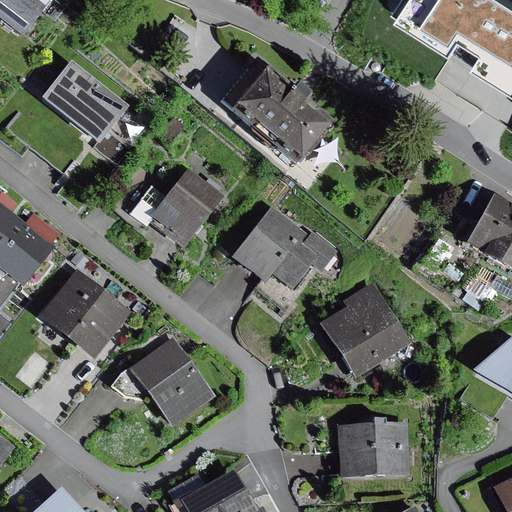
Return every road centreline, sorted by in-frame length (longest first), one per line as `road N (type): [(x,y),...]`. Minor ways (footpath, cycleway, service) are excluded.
road 1 (residential): [(0,160),(252,368),(255,434)]
road 2 (residential): [(199,0),(314,47),(511,180)]
road 3 (residential): [(0,395),(129,487),(224,433),(255,434)]
